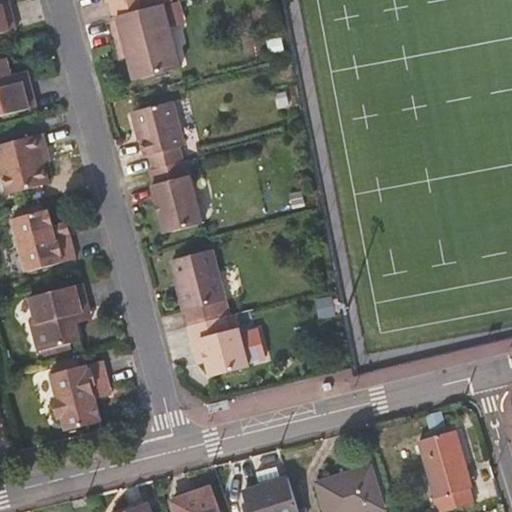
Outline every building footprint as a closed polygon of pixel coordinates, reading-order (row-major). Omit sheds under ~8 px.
[(104,0),(106,4),(109,3),(112,17),(145,9),(142,0),(104,0)] [(0,32),(16,28),(9,1),(0,3),(0,32)] [(162,5),(145,9),(112,17),(107,19),(114,46),(122,44),(126,59),(132,81),(179,69),(162,5)] [(118,61),(126,59),(122,44),(114,46),(118,61)] [(0,115),(36,106),(29,80),(14,83),(11,76),(7,57),(0,58),(0,115)] [(27,72),(11,76),(14,83),(29,80),(27,72)] [(182,146),(171,102),(131,112),(143,156),(148,155),(152,170),(181,162),(177,148),(182,146)] [(43,163),(45,163),(41,150),(46,148),(42,133),(0,143),(0,163),(8,194),(48,183),(43,163)] [(50,161),(46,148),(41,150),(45,163),(50,161)] [(184,161),(181,162),(152,170),(148,171),(152,185),(150,186),(163,234),(201,224),(184,161)] [(76,258),(70,232),(61,234),(59,226),(53,227),(49,210),(14,218),(28,271),(76,258)] [(67,224),(59,226),(61,234),(70,232),(67,224)] [(210,250),(170,260),(187,326),(216,318),(212,304),(223,301),(210,250)] [(35,319),(30,320),(37,351),(80,340),(75,321),(73,313),(89,309),(82,283),(29,296),(35,319)] [(24,297),(30,320),(35,319),(29,296),(24,297)] [(91,316),(89,309),(73,313),(75,321),(91,316)] [(227,330),(223,316),(216,318),(187,326),(195,356),(203,354),(205,362),(209,376),(247,367),(237,328),(227,330)] [(259,351),(252,323),(240,327),(248,354),(259,351)] [(197,364),(205,362),(203,354),(195,356),(197,364)] [(95,398),(100,397),(98,388),(108,384),(102,362),(52,374),(58,395),(53,403),(56,412),(64,417),(67,428),(101,419),(95,398)] [(111,394),(108,384),(98,388),(100,397),(111,394)] [(424,443),(440,498),(437,499),(440,511),(452,511),(477,505),(473,490),(476,489),(459,433),(424,443)] [(252,511),(301,511),(291,478),(246,492),(252,511)] [(328,501),(331,511),(387,511),(380,485),(328,501)] [(177,502),(180,511),(223,511),(215,489),(177,502)]
